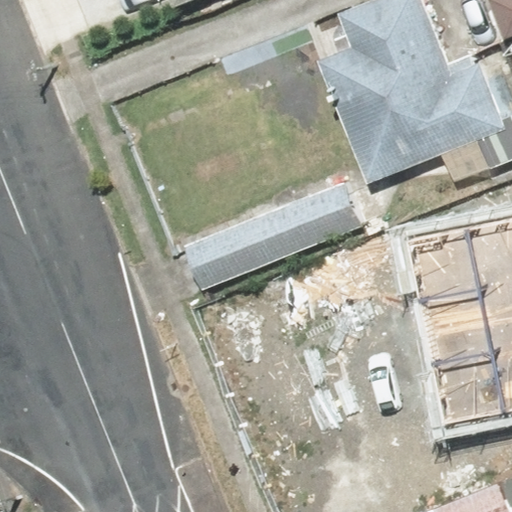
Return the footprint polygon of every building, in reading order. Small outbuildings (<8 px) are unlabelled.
[(373,41),(341,53),(388,177),(511,130),(511,88),(499,53),(469,64),(444,0),(377,0),(360,7),(373,41)] [(257,193),(244,164),(179,193),(191,222),(257,193)] [(376,221),(359,179),(200,243),(217,285),(376,221)] [(511,217),(405,238),(440,420),(511,406),(511,217)] [(511,511),(511,480),(438,511),(511,511)]
